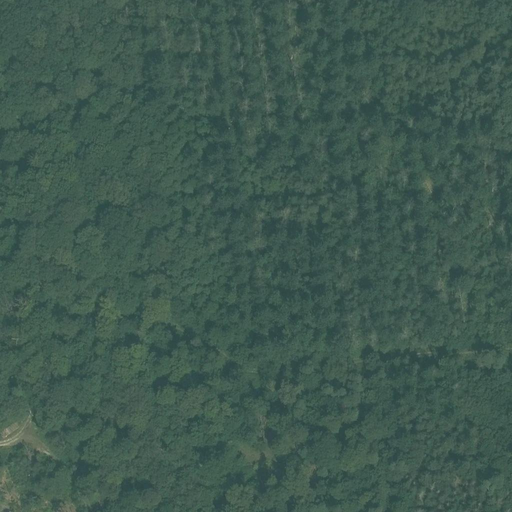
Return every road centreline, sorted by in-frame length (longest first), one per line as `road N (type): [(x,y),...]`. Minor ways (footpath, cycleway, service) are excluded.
road 1 (track): [(51,463),(36,417),(37,376),(59,327),(105,308),(152,315),(246,376),(297,384),(511,340)]
road 2 (track): [(175,0),(202,345)]
